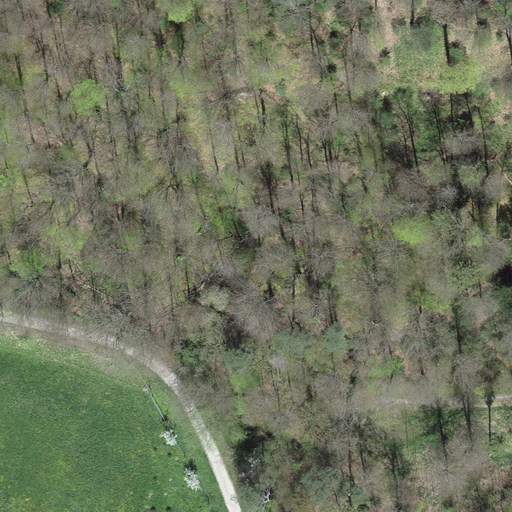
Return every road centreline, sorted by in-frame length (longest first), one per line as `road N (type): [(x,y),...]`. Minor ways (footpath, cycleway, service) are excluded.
road 1 (track): [(0,313),(118,344),(163,369),(195,414),(237,511)]
road 2 (track): [(511,393),(377,402)]
